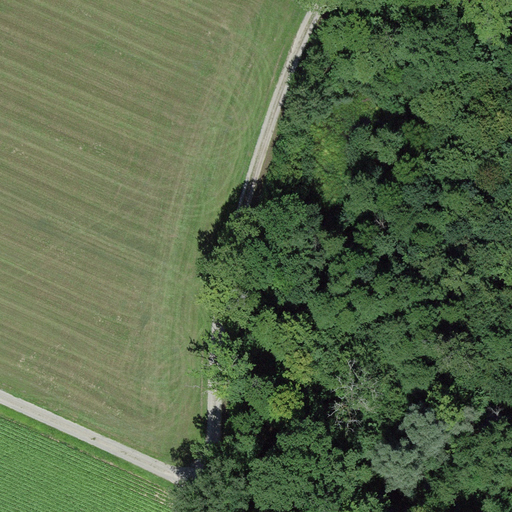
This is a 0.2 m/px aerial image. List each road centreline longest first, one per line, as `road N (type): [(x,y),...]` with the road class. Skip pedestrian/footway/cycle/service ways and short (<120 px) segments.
road 1 (track): [(219,498),(224,341),(272,155),(326,0)]
road 2 (track): [(220,511),(219,498),(0,389)]
